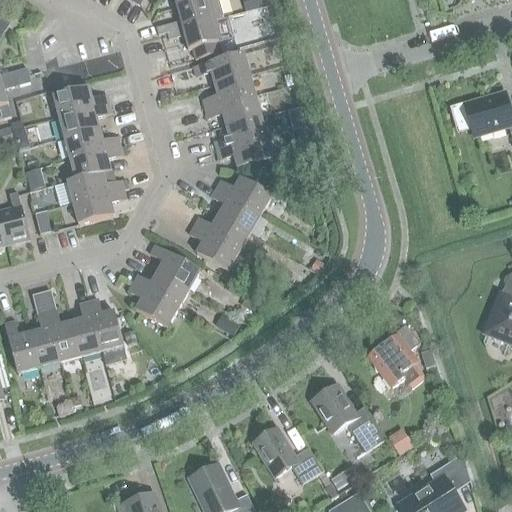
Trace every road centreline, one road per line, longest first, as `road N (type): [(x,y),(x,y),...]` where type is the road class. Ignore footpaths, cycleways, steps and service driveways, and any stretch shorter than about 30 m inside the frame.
road 1 (tertiary): [(5,473),(95,447),(201,402),(358,283),(374,224),(331,76)]
road 2 (residential): [(0,285),(124,250),(167,181),(124,30),(39,0)]
road 3 (residential): [(331,76),(511,24)]
